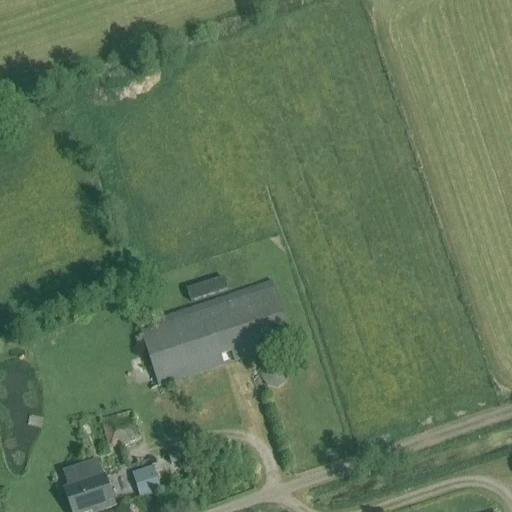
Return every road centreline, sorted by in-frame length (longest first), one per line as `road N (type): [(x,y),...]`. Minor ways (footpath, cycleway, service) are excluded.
road 1 (track): [(213,511),(511,410)]
road 2 (track): [(363,511),(477,481),(493,485),(511,506)]
